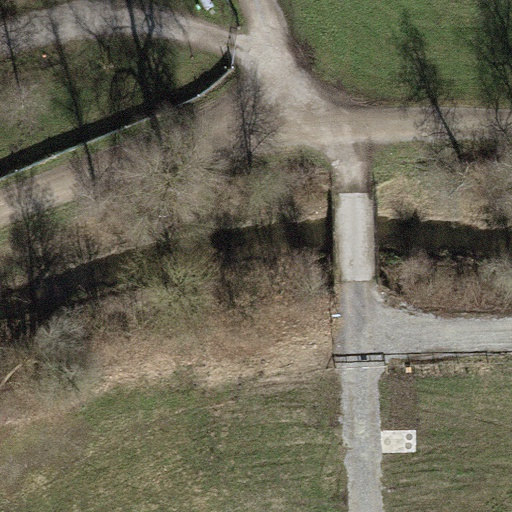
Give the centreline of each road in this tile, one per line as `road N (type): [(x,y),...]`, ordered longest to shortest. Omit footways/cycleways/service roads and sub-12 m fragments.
road 1 (track): [(511,124),(275,122),(0,204)]
road 2 (track): [(359,277),(350,122)]
road 3 (track): [(275,122),(272,33),(257,0)]
